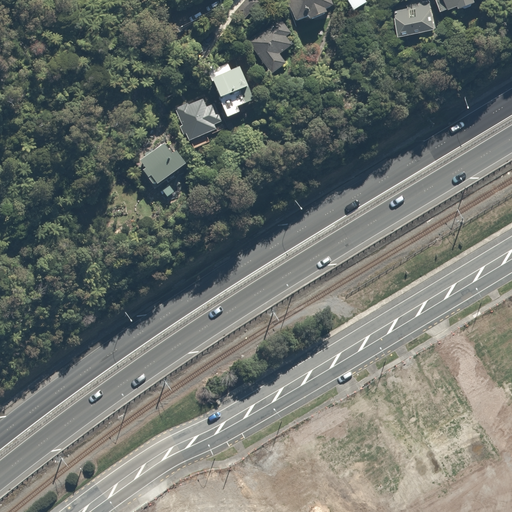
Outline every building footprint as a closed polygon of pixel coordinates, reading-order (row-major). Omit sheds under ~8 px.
[(327,0),(286,0),(295,22),(310,16),(312,22),(326,17),(323,10),(330,8),(327,0)] [(343,0),(351,14),(363,7),(359,0),(343,0)] [(436,0),(442,14),(460,8),(462,13),(479,6),(476,0),(436,0)] [(393,9),(398,36),(435,28),(429,1),(393,9)] [(280,53),(288,48),(288,44),(287,42),(286,41),(285,39),(284,37),(282,36),(281,35),(279,33),(277,32),(276,32),(274,31),(272,31),(270,31),(268,31),(266,31),(264,32),(262,32),(260,33),(258,34),(257,35),(255,37),(254,38),(253,40),(252,42),(251,44),(251,46),(251,48),(250,50),(251,52),(251,54),(251,55),(252,57),(253,59),(254,61),(255,62),(266,75),(287,63),(280,53)] [(207,72),(210,80),(226,119),(242,112),(240,107),(254,102),(241,70),(232,73),(228,63),(207,72)] [(202,98),(176,110),(190,140),(213,128),(213,126),(223,122),(215,106),(207,109),(202,98)] [(159,147),(138,161),(144,171),(140,174),(150,189),(182,167),(172,152),(165,156),(159,147)] [(511,329),(488,344),(511,383),(511,329)] [(432,389),(417,367),(400,378),(415,400),(432,389)] [(364,389),(339,402),(347,417),(359,410),(368,427),(381,420),(364,389)] [(396,410),(399,416),(412,437),(457,409),(444,389),(414,408),(410,401),(396,410)] [(354,437),(339,411),(335,404),(327,408),(332,415),(316,424),(318,428),(309,433),(322,456),(354,437)] [(282,464),(260,476),(276,507),(323,482),(306,449),(295,455),(292,450),(278,457),(282,464)] [(480,472),(473,461),(458,470),(465,481),(480,472)] [(82,511),(62,480),(26,504),(31,511),(29,511),(82,511)] [(208,509),(202,511),(238,511),(229,498),(220,504),(218,501),(207,508),(208,509)]
